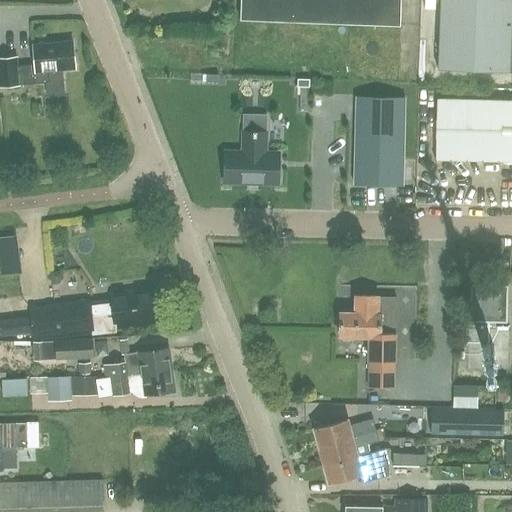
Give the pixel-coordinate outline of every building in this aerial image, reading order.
[(401,27),(401,0),(241,0),(241,20),(401,27)] [(511,0),(440,0),(438,69),(510,72),(511,72),(511,0)] [(75,69),(73,41),(33,44),(35,64),(18,66),(17,57),(0,58),(0,86),(19,85),(50,82),(49,71),(75,69)] [(354,185),(403,186),(405,97),(356,96),(354,185)] [(511,161),(511,101),(437,99),(435,160),(511,161)] [(225,182),(278,183),(279,154),(266,154),(266,134),(258,133),(258,131),(252,131),(252,133),(243,133),(243,153),(225,152),(225,182)] [(52,284),(59,283),(63,277),(62,270),(51,271),(52,284)] [(507,322),(508,285),(470,284),(470,321),(507,322)] [(113,314),(115,333),(117,333),(116,329),(156,325),(155,324),(154,315),(151,289),(111,294),(113,314)] [(369,337),(369,359),(368,387),(393,388),(394,360),(394,336),(393,335),(393,299),(395,299),(395,298),(378,298),(378,297),(354,296),(354,313),(340,313),(339,337),(369,337)] [(32,319),(0,323),(0,321),(0,331),(1,331),(2,336),(34,332),(34,339),(92,332),(93,335),(115,333),(113,314),(91,316),(90,306),(31,313),(32,319)] [(55,342),(41,342),(34,342),(35,360),(42,360),(56,360),(93,358),(92,338),(55,340),(55,342)] [(110,379),(171,370),(168,348),(125,354),(126,362),(104,365),(105,376),(109,376),(110,379)] [(79,375),(92,374),(91,363),(78,364),(79,375)] [(109,376),(105,376),(106,378),(98,379),(98,377),(47,377),(48,401),(72,401),(72,395),(98,395),(99,397),(131,394),(132,393),(134,395),(137,397),(142,399),(146,398),(145,396),(174,392),(171,370),(110,379),(109,376)] [(502,436),(503,411),(497,410),(431,409),(430,434),(502,436)] [(314,428),(319,446),(375,431),(372,420),(348,427),(346,419),(345,420),(340,417),(333,419),(331,424),(314,428)] [(72,444),(72,425),(0,425),(0,427),(0,468),(35,468),(35,444),(72,444)] [(411,437),(409,427),(393,430),(395,441),(411,437)] [(325,466),(369,454),(366,444),(378,441),(375,431),(319,446),(325,466)] [(376,452),(369,454),(325,466),(330,483),(360,474),(363,483),(367,482),(374,480),(389,476),(388,461),(385,449),(376,452)] [(393,466),(427,466),(427,454),(393,454),(393,466)] [(0,511),(104,508),(103,482),(0,485),(0,511)] [(427,511),(428,499),(396,499),(395,506),(382,506),(382,504),(346,503),(345,511),(427,511)]
